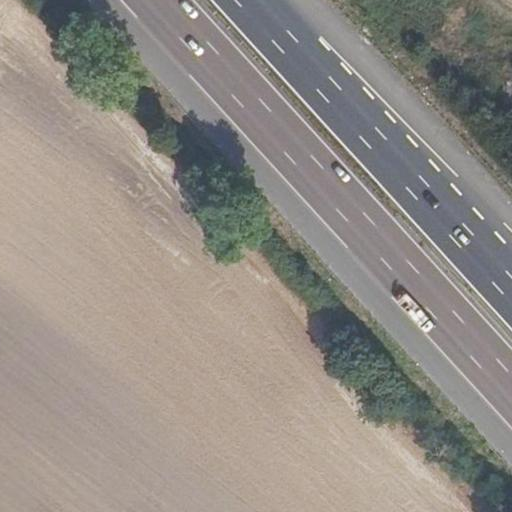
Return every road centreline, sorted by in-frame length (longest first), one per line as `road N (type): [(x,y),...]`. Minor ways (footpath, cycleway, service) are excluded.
road 1 (motorway): [(162,0),(511,386)]
road 2 (motorway): [(511,279),(257,0)]
